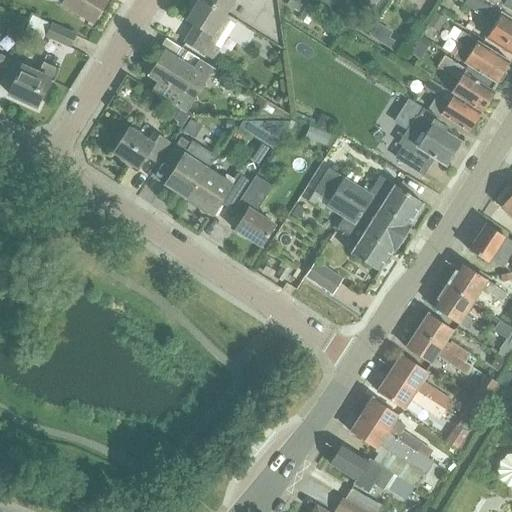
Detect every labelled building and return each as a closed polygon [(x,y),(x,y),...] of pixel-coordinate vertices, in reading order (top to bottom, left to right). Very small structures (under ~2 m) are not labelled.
[(63,0),(61,4),(92,23),(106,0),(63,0)] [(195,24),(184,42),(214,62),(221,51),(214,47),(232,18),(225,14),(226,12),(205,0),(198,0),(187,19),(195,24)] [(205,0),(226,12),(233,0),(250,0),(252,1),(252,0),(205,0)] [(290,0),(288,5),(306,17),(313,5),(305,0),(290,0)] [(486,37),(511,54),(511,23),(510,22),(511,20),(479,0),(466,0),(463,5),(489,22),(488,23),(493,26),(486,37)] [(511,0),(486,0),(501,9),(503,5),(511,10),(511,0)] [(46,36),(69,47),(75,34),(52,23),(46,36)] [(377,23),(369,36),(393,51),(397,43),(389,38),(393,33),(377,23)] [(454,57),(463,63),(468,66),(495,83),(509,62),(462,33),(456,42),(461,45),(454,57)] [(149,76),(158,82),(152,92),(184,112),(191,101),(197,99),(196,93),(199,87),(205,86),(204,80),(207,74),(214,73),(216,69),(181,48),(175,58),(164,52),(149,76)] [(0,76),(3,78),(12,60),(1,55),(0,56),(0,76)] [(458,80),(450,93),(481,113),(498,85),(495,83),(468,66),(466,69),(445,56),(438,67),(458,80)] [(53,81),(59,68),(43,61),(38,72),(22,65),(9,93),(37,106),(49,79),(53,81)] [(437,96),(429,108),(441,115),(440,116),(468,133),(481,113),(450,93),(428,80),(423,88),(437,96)] [(402,148),(395,160),(422,177),(434,159),(444,166),(459,143),(443,132),(445,129),(433,122),(436,118),(422,109),(410,101),(405,109),(418,117),(415,120),(399,146),(402,148)] [(267,102),(256,119),(292,119),(293,118),(267,102)] [(155,162),(168,142),(154,134),(149,142),(128,129),(113,152),(138,168),(146,156),(155,162)] [(164,185),(188,201),(208,170),(199,164),(206,153),(181,137),(167,158),(177,164),(164,185)] [(208,170),(188,201),(211,216),(225,195),(234,202),(248,180),(237,173),(230,184),(208,170)] [(329,170),(314,193),(329,202),(326,208),(328,209),(343,219),(354,225),(360,217),(367,221),(370,217),(373,219),(368,226),(365,232),(394,251),(410,226),(409,225),(422,204),(394,186),(376,214),(365,208),(372,197),(329,170)] [(256,176),(245,192),(233,211),(244,218),(236,231),(260,247),(275,225),(256,213),(273,187),(256,176)] [(511,196),(502,208),(511,217),(511,196)] [(354,225),(343,219),(336,230),(358,243),(351,254),(379,272),(393,251),(394,252),(394,251),(365,232),(354,225)] [(490,259),(502,266),(511,251),(501,244),(504,239),(486,227),(469,252),(487,264),(490,259)] [(305,277),(332,294),(342,279),(315,262),(305,277)] [(460,265),(446,287),(472,304),(480,293),(486,297),(488,294),(502,303),(507,296),(460,265)] [(472,304),(446,287),(432,309),(465,330),(471,321),(464,317),(472,304)] [(428,316),(417,332),(463,364),(473,370),(478,362),(451,345),(450,347),(446,344),(453,333),(428,316)] [(417,332),(406,349),(431,366),(439,355),(442,358),(441,360),(468,378),(473,370),(465,365),(417,332)] [(401,357),(389,375),(446,412),(451,404),(422,384),(428,375),(401,357)] [(446,412),(389,375),(377,393),(405,411),(411,401),(440,421),(446,412)] [(476,393),(473,399),(484,407),(499,383),(486,375),(475,392),(476,393)] [(473,399),(459,421),(472,429),(472,427),(471,427),(484,407),(473,399)] [(373,400),(361,417),(416,453),(420,446),(401,433),(405,428),(395,421),(398,417),(373,400)] [(392,475),(400,481),(417,454),(416,453),(361,417),(350,434),(375,450),(378,446),(382,449),(386,444),(396,451),(383,470),(392,475)] [(472,429),(459,421),(446,441),(459,449),(472,429)] [(511,444),(503,446),(511,478),(511,477),(511,444)] [(342,447),(330,463),(356,481),(353,485),(367,494),(372,486),(381,491),(392,475),(383,470),(369,460),(367,464),(342,447)] [(433,465),(417,454),(400,481),(415,491),(433,465)] [(351,490),(345,501),(363,511),(377,511),(380,507),(351,490)] [(363,511),(345,501),(343,500),(336,511),(363,511)]
